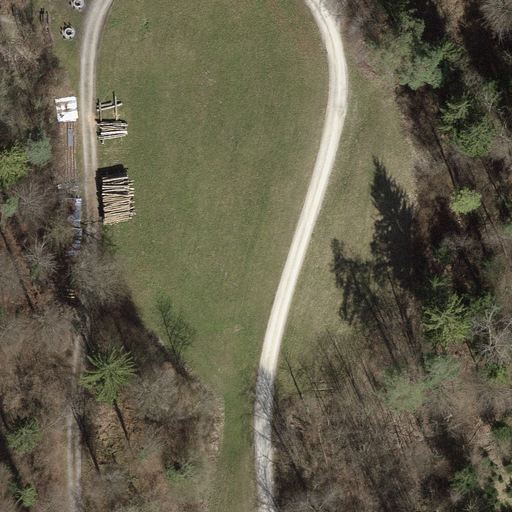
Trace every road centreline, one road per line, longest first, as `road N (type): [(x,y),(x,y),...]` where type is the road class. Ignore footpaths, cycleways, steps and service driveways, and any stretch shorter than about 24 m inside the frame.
road 1 (track): [(103,0),(89,35),(92,220),(72,413),(80,511)]
road 2 (track): [(340,30),(338,126),(265,383),(270,511)]
